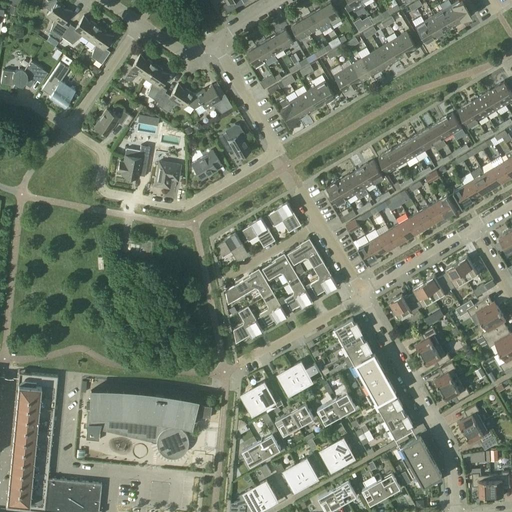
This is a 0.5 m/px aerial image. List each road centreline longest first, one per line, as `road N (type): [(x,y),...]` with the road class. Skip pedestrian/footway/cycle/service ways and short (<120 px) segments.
road 1 (residential): [(276,152),(178,206),(104,192),(99,149),(69,128)]
road 2 (residential): [(454,511),(444,446),(360,293)]
road 3 (residential): [(109,511),(113,474),(58,469),(67,373)]
road 4 (residential): [(238,364),(360,293)]
road 5 (residential): [(360,293),(470,228)]
road 6 (residential): [(276,152),(213,41)]
road 7 (residential): [(208,291),(317,225)]
road 8 (residential): [(69,128),(139,24)]
